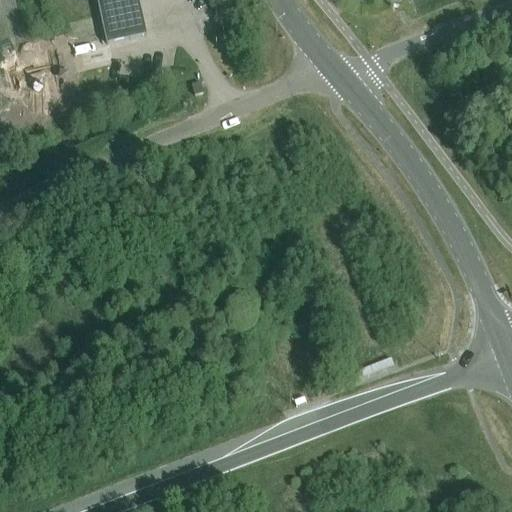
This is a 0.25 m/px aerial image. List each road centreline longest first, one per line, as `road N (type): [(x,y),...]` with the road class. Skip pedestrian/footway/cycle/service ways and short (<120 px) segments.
road 1 (motorway): [(509,354),(103,511)]
road 2 (unclassified): [(0,213),(301,82),(328,63)]
road 3 (primary): [(509,354),(423,181),(348,88)]
road 4 (unclassified): [(348,88),(393,53),(511,7)]
